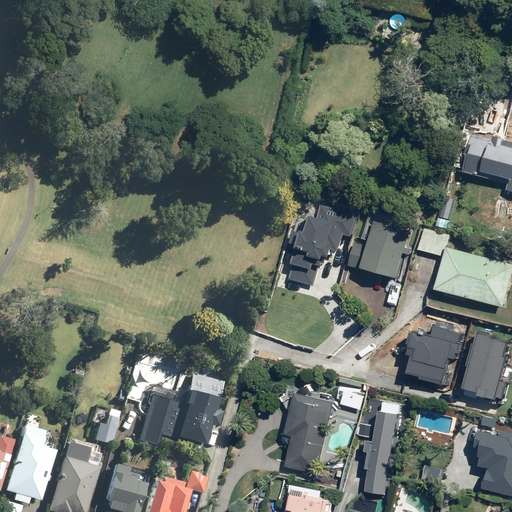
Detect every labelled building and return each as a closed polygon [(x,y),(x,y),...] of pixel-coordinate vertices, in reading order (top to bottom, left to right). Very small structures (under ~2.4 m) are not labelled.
[(372,0),(371,6),(395,10),(396,0),(372,0)] [(511,138),(478,130),(469,167),(511,177),(511,138)] [(300,245),(292,279),(314,284),(321,258),(328,259),(329,255),(335,257),(337,249),(344,251),(348,236),(357,238),(364,213),(321,202),(319,213),(311,211),(305,232),(297,230),(294,244),(300,245)] [(411,229),(381,222),(376,244),(358,239),(351,262),(399,275),(411,229)] [(423,248),(451,255),(443,285),(468,292),(509,303),(511,291),(511,259),(451,243),(454,233),(429,226),(423,248)] [(417,346),(410,372),(446,380),(451,358),(460,361),(467,334),(455,331),(457,325),(440,321),(436,334),(417,329),(413,345),(417,346)] [(480,328),(464,388),(497,397),(511,342),(498,339),(500,334),(480,328)] [(146,416),(100,404),(91,440),(125,448),(128,435),(157,443),(161,430),(176,433),(202,439),(217,376),(196,372),(191,390),(189,401),(152,392),(146,416)] [(340,396),(300,387),(291,430),(299,431),(291,465),(323,472),(340,396)] [(371,470),(367,491),(386,494),(401,413),(384,410),(381,427),(362,424),(360,437),(373,439),(367,469),(371,470)] [(48,426),(25,419),(5,487),(40,497),(55,445),(43,442),(48,426)] [(489,468),(484,486),(511,493),(511,432),(504,431),(503,434),(483,429),(478,447),(483,448),(481,456),(484,457),(482,466),(489,468)] [(88,441),(64,435),(47,504),(80,511),(87,511),(100,464),(83,460),(88,441)] [(138,511),(147,472),(110,464),(101,506),(123,511),(138,511)] [(189,483),(157,474),(145,511),(183,511),(191,487),(199,489),(204,474),(192,470),(189,483)] [(335,511),(339,489),(294,484),(291,507),(298,508),(297,511),(318,511),(319,510),(335,511)] [(19,511),(21,504),(3,499),(0,510),(0,511),(19,511)]
